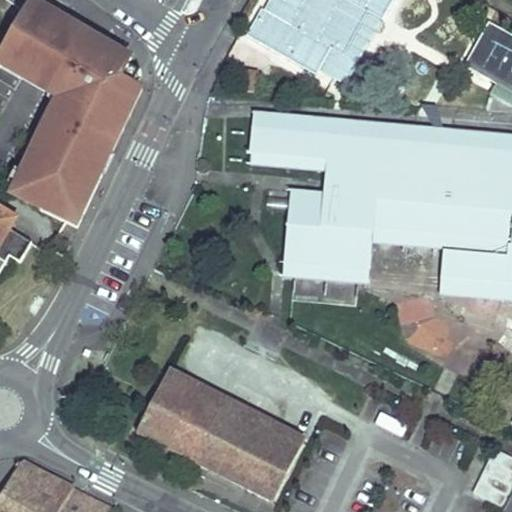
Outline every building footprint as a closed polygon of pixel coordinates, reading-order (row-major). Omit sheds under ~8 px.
[(47,0),(36,0),(31,9),(85,40),(131,68),(138,53),(47,0)] [(302,58),(322,23),(282,0),(271,0),(250,39),(268,51),(274,42),(302,58)] [(329,9),(312,0),(292,0),(324,19),(329,9)] [(11,184),(18,188),(76,91),(61,81),(85,40),(31,9),(27,16),(43,26),(37,38),(20,28),(0,61),(0,65),(52,96),(50,100),(58,104),(26,167),(22,165),(11,184)] [(43,26),(27,16),(20,28),(37,38),(43,26)] [(404,33),(382,20),(376,31),(398,43),(404,33)] [(511,38),(489,26),(465,70),(497,88),(511,95),(511,38)] [(131,68),(85,40),(61,81),(76,91),(18,188),(15,194),(43,208),(42,211),(79,229),(104,176),(97,173),(138,88),(125,82),(131,68)] [(145,76),(131,68),(125,82),(138,88),(145,76)] [(257,75),(240,73),(238,93),(255,95),(257,75)] [(145,92),(138,88),(97,173),(104,176),(145,92)] [(491,99),(511,109),(511,221),(511,227),(511,95),(497,88),(491,99)] [(252,162),(335,169),(346,170),(354,171),(354,182),(349,183),(348,194),(348,195),(351,195),(351,200),(335,199),(332,199),(292,196),(286,261),(297,262),(296,272),(359,277),(360,267),(371,268),(373,237),(447,243),(448,223),(461,223),(472,224),(501,226),(510,227),(511,227),(511,221),(511,142),(455,138),(454,147),(414,143),(415,132),(347,126),(345,154),(307,152),(309,123),(255,119),(252,162)] [(354,182),(354,171),(346,170),(335,169),(332,199),(335,199),(351,200),(351,195),(348,195),(348,194),(349,183),(354,182)] [(5,217),(0,213),(0,275),(11,257),(22,264),(34,245),(10,230),(0,224),(5,217)] [(15,223),(5,217),(0,224),(10,230),(15,223)] [(497,261),(501,228),(501,226),(472,224),(461,223),(461,224),(459,248),(434,247),(434,256),(497,261)] [(511,227),(510,227),(503,294),(511,294),(511,227)] [(55,269),(65,252),(58,248),(48,265),(55,269)] [(212,434),(229,402),(171,372),(139,435),(249,490),(264,463),(212,434)] [(275,504),(307,442),(229,402),(212,434),(264,463),(249,490),(275,504)] [(403,437),(408,426),(381,414),(376,426),(403,437)] [(471,496),(503,509),(511,488),(511,458),(490,450),(471,496)] [(114,511),(22,464),(0,502),(0,511),(114,511)]
